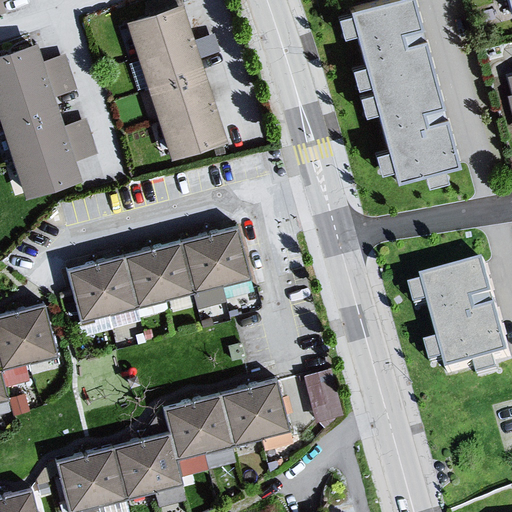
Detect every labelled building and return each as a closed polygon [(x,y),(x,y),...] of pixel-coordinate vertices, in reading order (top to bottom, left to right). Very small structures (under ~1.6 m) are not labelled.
[(178,0),(171,0),(123,15),(165,154),(220,137),(178,0)] [(353,87),(367,83),(429,66),(410,0),(357,0),(347,3),(348,8),(334,12),(339,31),(354,27),(363,59),(347,63),(353,87)] [(36,40),(0,51),(0,122),(23,194),(79,176),(36,40)] [(368,87),(355,90),(361,112),(375,108),(386,147),(374,150),(379,167),(392,164),(396,177),(424,169),(426,179),(444,174),(440,161),(455,157),(429,66),(367,83),(368,87)] [(179,238),(191,288),(248,274),(235,224),(179,238)] [(123,252),(135,302),(191,288),(179,238),(123,252)] [(78,316),(135,302),(123,252),(65,266),(78,316)] [(422,279),(409,282),(415,302),(428,298),(439,338),(427,341),(432,359),(445,355),(448,369),(475,361),(478,372),(498,366),(495,354),(510,350),(485,256),(420,273),(422,279)] [(0,310),(0,365),(56,352),(44,300),(0,310)] [(302,366),(318,415),(343,407),(327,358),(302,366)] [(272,377),(220,390),(232,440),(285,427),(272,377)] [(174,454),(232,440),(220,390),(162,404),(174,454)] [(113,443),(125,492),(179,478),(167,430),(113,443)] [(125,492),(113,443),(55,457),(67,506),(125,492)] [(34,511),(28,487),(0,494),(0,511),(34,511)]
